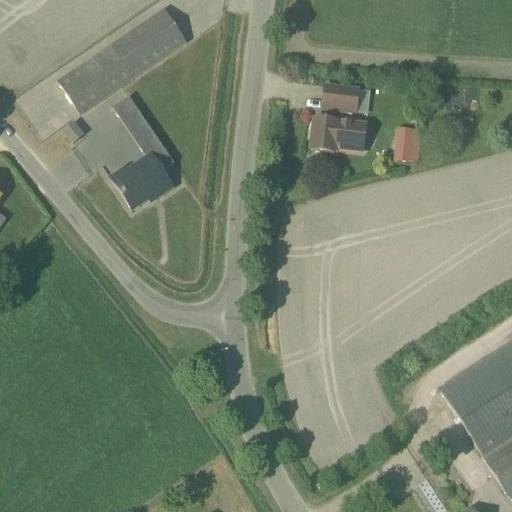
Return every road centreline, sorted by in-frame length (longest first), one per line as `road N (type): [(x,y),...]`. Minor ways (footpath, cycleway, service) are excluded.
road 1 (unclassified): [(228,323),(256,0)]
road 2 (unclassified): [(228,323),(153,306),(0,137)]
road 3 (unclassified): [(297,511),(253,441),(228,323)]
